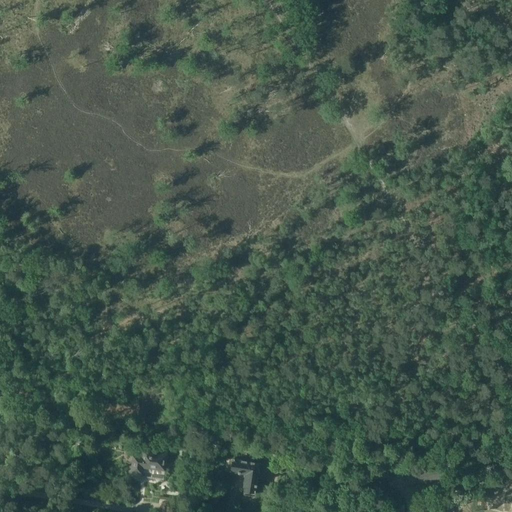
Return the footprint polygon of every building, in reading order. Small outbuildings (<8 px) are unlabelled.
[(165,431),(165,441),(175,442),(175,431),(165,431)] [(143,448),(142,457),(133,456),(131,477),(162,481),(164,469),(166,451),(150,449),(143,448)] [(235,463),(234,472),(240,472),(239,474),(242,474),(248,475),(246,489),(247,489),(246,495),(255,496),(256,487),(258,487),(258,485),(261,465),(238,462),(238,463),(235,463)] [(417,473),(419,483),(445,477),(443,467),(417,473)] [(414,508),(414,511),(423,511),(423,510),(418,510),(418,499),(414,499),(414,508)]
